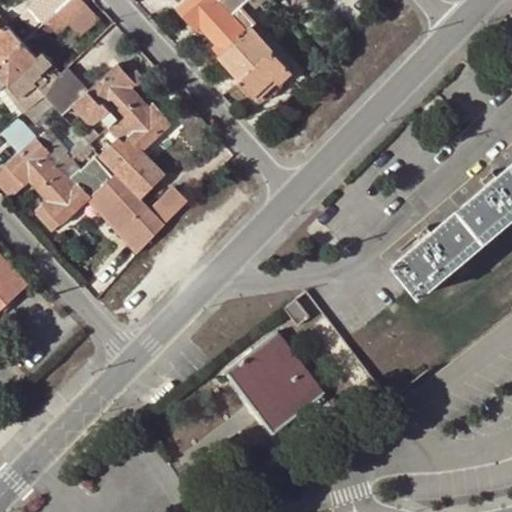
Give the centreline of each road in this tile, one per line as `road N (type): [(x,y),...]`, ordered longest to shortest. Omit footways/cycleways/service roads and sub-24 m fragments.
road 1 (residential): [(213,281),(341,263),(370,247),(511,116)]
road 2 (residential): [(112,0),(293,199)]
road 3 (residential): [(455,35),(293,199)]
road 4 (residential): [(128,367),(0,220)]
road 5 (residential): [(128,367),(0,494)]
road 6 (residential): [(213,281),(128,367)]
